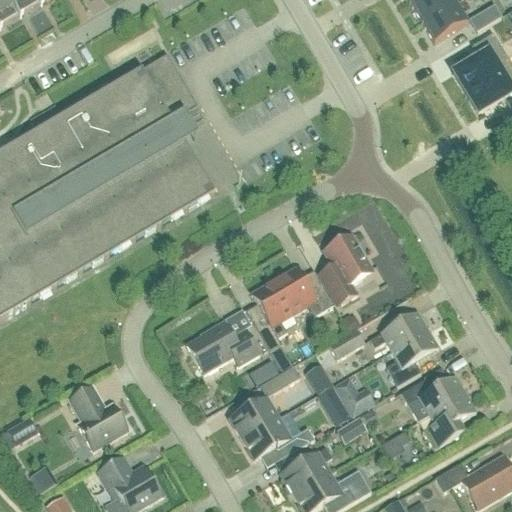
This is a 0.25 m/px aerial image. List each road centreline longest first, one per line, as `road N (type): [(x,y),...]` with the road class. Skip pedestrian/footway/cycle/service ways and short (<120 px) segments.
road 1 (residential): [(225,511),(137,370),(135,325),(153,298),(201,264),(328,190),(362,182)]
road 2 (residential): [(511,382),(414,214),(385,189),(362,182)]
road 3 (residential): [(362,182),(363,123),(287,0)]
road 4 (residential): [(147,0),(0,85)]
